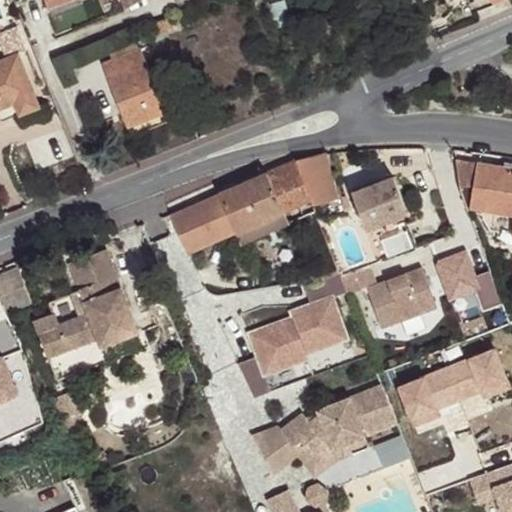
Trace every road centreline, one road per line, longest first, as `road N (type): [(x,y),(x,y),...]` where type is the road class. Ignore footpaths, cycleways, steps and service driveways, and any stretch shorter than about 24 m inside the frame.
road 1 (residential): [(350,98),(0,230)]
road 2 (tertiary): [(0,242),(226,158),(355,128)]
road 3 (tertiary): [(355,128),(511,136)]
